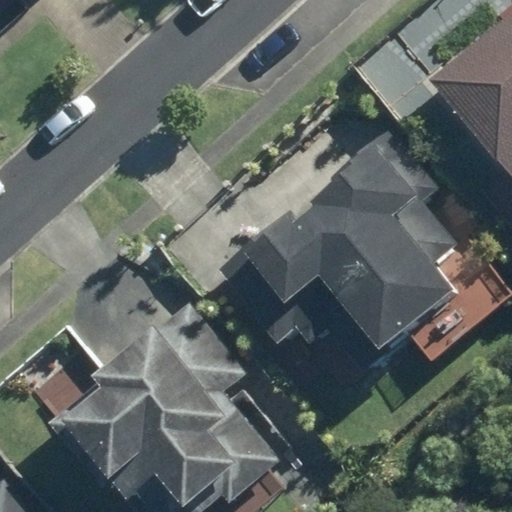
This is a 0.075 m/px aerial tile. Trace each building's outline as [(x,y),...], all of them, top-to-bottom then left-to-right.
[(0,0),(0,17),(12,6),(9,2),(11,0),(0,0)] [(511,8),(458,63),(511,115),(511,8)] [(287,214),(214,271),(270,342),(282,332),(286,337),(294,331),(305,345),(325,330),(361,375),(410,337),(404,329),(448,295),(426,267),(453,246),(420,204),(436,192),(381,122),(339,155),(350,170),(306,204),(310,209),(294,222),(287,214)] [(92,388),(46,425),(99,490),(106,485),(123,505),(133,497),(145,511),(203,511),(219,500),(225,507),(279,464),(222,395),(247,375),(189,304),(153,333),(149,329),(86,380),(92,388)] [(0,511),(25,511),(2,483),(0,484),(0,511)]
